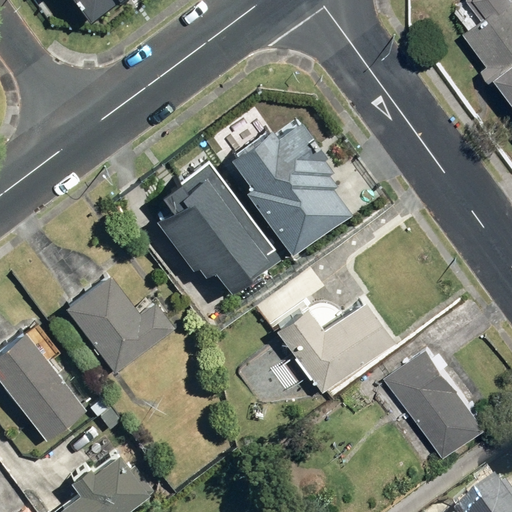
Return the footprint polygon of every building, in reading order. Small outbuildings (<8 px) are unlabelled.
[(122,0),(74,0),(92,23),(122,0)] [(511,0),(450,0),(511,88),(511,0)] [(277,136),(270,126),(229,157),(250,186),(245,190),(295,255),(351,213),(330,185),(334,181),(327,172),(333,167),(325,157),(328,155),(300,118),(277,136)] [(277,260),(211,172),(186,191),(181,185),(162,199),(174,214),(162,223),(205,282),(216,275),(230,294),(277,260)] [(116,266),(71,296),(118,364),(177,324),(157,295),(143,305),(116,266)] [(310,311),(279,333),(321,392),(396,339),(367,299),(324,330),(310,311)] [(0,341),(0,363),(49,433),(90,405),(30,321),(0,341)] [(428,347),(382,381),(441,460),(487,426),(428,347)] [(65,496),(76,511),(115,511),(154,485),(123,440),(77,472),(85,482),(65,496)] [(511,511),(511,493),(496,473),(444,511),(511,511)] [(4,511),(36,511),(26,497),(4,511)]
